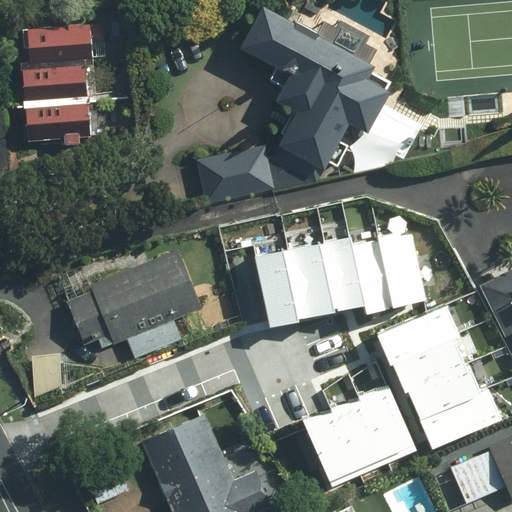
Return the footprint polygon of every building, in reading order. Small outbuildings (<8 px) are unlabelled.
[(281,95),(299,105),(281,137),(328,163),(354,115),(372,125),(394,84),(373,73),(380,60),(268,0),(267,0),(245,41),(296,68),(281,95)] [(95,19),(30,26),(33,56),(98,49),(95,19)] [(89,59),(26,65),(28,95),(92,89),(89,59)] [(91,99),(27,102),(29,134),(93,130),(91,99)] [(14,115),(0,116),(0,170),(16,170),(14,115)] [(267,325),(429,295),(414,217),(253,247),(267,325)] [(115,339),(130,334),(137,353),(183,335),(176,316),(204,305),(181,247),(92,282),(95,289),(70,299),(86,342),(112,332),(115,339)] [(511,268),(484,282),(508,333),(511,331),(511,268)] [(450,292),(372,324),(392,373),(299,411),(328,481),(499,411),(450,292)] [(37,353),(36,395),(63,385),(64,354),(37,353)] [(208,410),(145,437),(177,511),(252,511),(274,502),(259,467),(237,477),(208,410)] [(511,432),(489,442),(511,496),(511,432)] [(138,490),(124,460),(91,476),(105,506),(138,490)]
